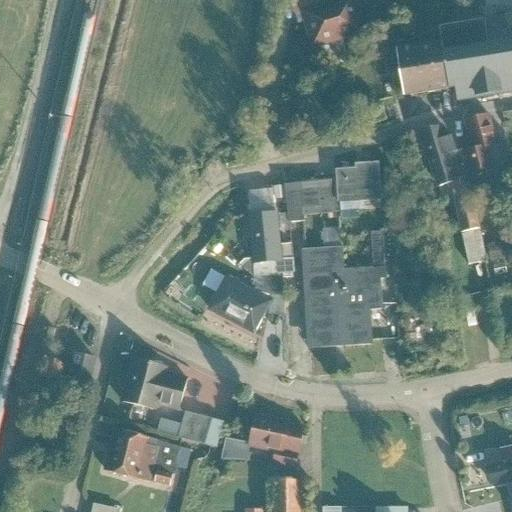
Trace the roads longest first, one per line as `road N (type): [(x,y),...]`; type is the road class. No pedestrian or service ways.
road 1 (residential): [(120,313),(183,218),(216,186),(511,106)]
road 2 (track): [(0,223),(58,0)]
road 3 (residential): [(120,313),(270,385),(318,397)]
road 4 (residential): [(120,313),(68,511)]
road 5 (residential): [(0,256),(120,313)]
road 6 (residential): [(451,511),(436,393)]
